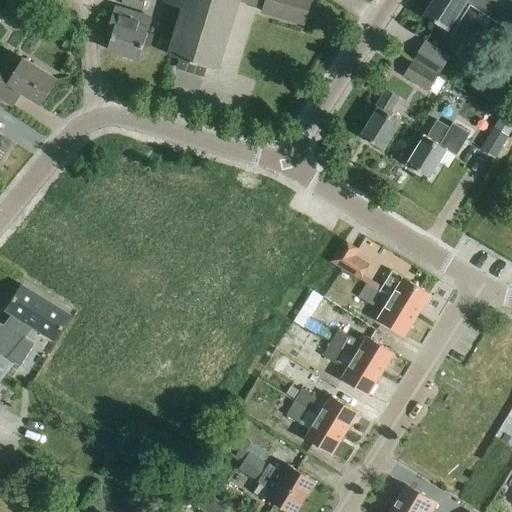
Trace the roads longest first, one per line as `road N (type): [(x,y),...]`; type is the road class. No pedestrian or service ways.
road 1 (residential): [(286,161),(126,116),(97,116),(74,128),(0,219)]
road 2 (residential): [(343,511),(478,285)]
road 3 (residential): [(478,285),(286,161)]
road 4 (residential): [(286,161),(391,0)]
